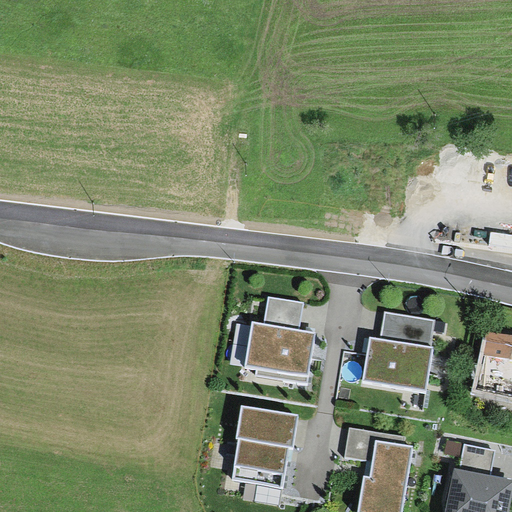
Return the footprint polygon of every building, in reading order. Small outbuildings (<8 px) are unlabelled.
[(261,328),(252,327),(244,378),(303,388),(312,338),(294,335),(299,306),(266,301),(261,328)] [(381,344),(369,342),(362,387),(426,397),(433,351),(429,351),(433,324),(386,316),(381,344)] [(511,340),(483,334),(471,387),(511,396),(511,340)] [(299,417),(240,408),(235,441),(238,442),(232,479),(283,487),(289,451),(293,452),(299,417)] [(465,444),(460,470),(491,475),(495,450),(465,444)] [(397,511),(409,454),(370,447),(357,511),(397,511)] [(508,511),(511,495),(511,479),(491,475),(460,470),(456,469),(446,511),(508,511)]
